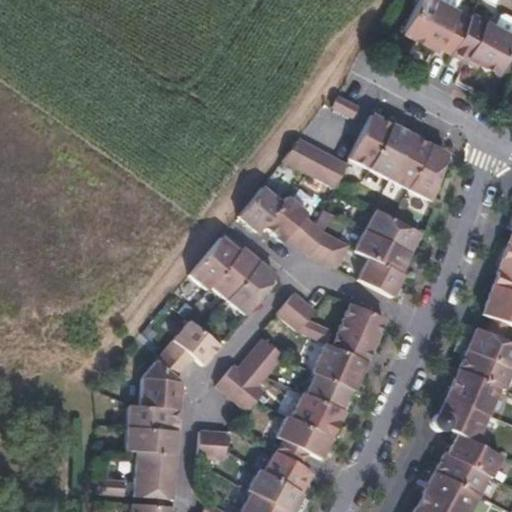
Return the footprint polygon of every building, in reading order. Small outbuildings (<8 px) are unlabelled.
[(457,11),(435,0),(417,0),(401,31),(436,50),(437,48),(448,54),(466,19),(455,13),(457,11)] [(511,36),(469,14),(466,19),(448,54),(461,61),(463,56),(475,62),(494,73),(511,39),(511,36)] [(463,56),(461,61),(473,67),(475,62),(463,56)] [(334,99),(329,109),(349,119),(354,110),(334,99)] [(389,128),(367,117),(345,160),(366,171),(389,128)] [(408,138),(389,128),(366,171),(385,181),(408,138)] [(428,148),(408,138),(385,181),(405,192),(428,148)] [(296,140),(280,162),(296,170),(309,147),(296,140)] [(320,153),(309,147),(296,170),(303,174),(308,176),(320,153)] [(443,156),(428,148),(405,192),(426,203),(443,156)] [(332,159),(320,153),(308,176),(320,183),(332,159)] [(343,165),(332,159),(320,183),(331,189),(344,165),(343,165)] [(279,204),(260,189),(235,219),(254,234),(259,228),(279,204)] [(284,198),(279,204),(259,228),(279,244),(283,238),(294,247),(311,227),(299,218),(303,213),(284,198)] [(390,220),(372,210),(361,231),(404,254),(415,233),(390,220)] [(321,236),(311,227),(294,247),(307,258),(321,236)] [(361,231),(350,250),(366,259),(394,273),(404,254),(361,231)] [(333,241),(321,236),(307,258),(321,265),(333,241)] [(221,237),(218,240),(235,254),(238,250),(221,237)] [(235,254),(218,240),(187,277),(204,291),(207,289),(235,254)] [(345,248),(333,241),(321,265),(333,271),(345,248)] [(511,247),(507,246),(491,289),(511,295),(511,247)] [(238,250),(235,254),(207,289),(223,303),(255,264),(238,250)] [(394,273),(366,259),(354,281),(387,298),(399,276),(394,273)] [(273,279),(255,264),(223,303),(241,317),(273,279)] [(511,295),(491,289),(479,318),(511,329),(511,295)] [(301,304),(291,295),(273,316),(284,324),(301,304)] [(312,312),(301,304),(284,324),(294,333),(304,322),(312,312)] [(380,320),(346,305),(332,337),(367,352),(380,320)] [(327,333),(304,322),(294,333),(321,345),(327,333)] [(198,334),(186,324),(161,354),(181,371),(190,360),(200,367),(215,349),(198,334)] [(511,348),(474,332),(465,352),(511,373),(511,372),(511,348)] [(332,337),(327,348),(355,360),(362,363),(367,352),(332,337)] [(259,342),(252,351),(271,369),(279,359),(259,342)] [(327,348),(323,345),(309,374),(312,375),(346,390),(349,392),(357,373),(350,370),(355,360),(327,348)] [(252,351),(243,361),(263,378),(271,369),(252,351)] [(511,373),(465,352),(456,372),(500,391),(503,392),(511,373)] [(161,354),(139,381),(137,408),(176,411),(177,396),(171,396),(173,381),(181,371),(161,354)] [(362,363),(355,360),(350,370),(357,373),(362,363)] [(243,361),(234,371),(240,377),(250,385),(253,389),(263,378),(243,361)] [(234,371),(230,368),(212,388),(223,397),(240,377),(234,371)] [(500,391),(456,372),(444,399),(487,419),(500,391)] [(346,390),(312,375),(302,395),(332,409),(337,411),(346,390)] [(250,385),(240,377),(223,397),(233,405),(250,385)] [(253,389),(250,385),(233,405),(243,413),(253,402),(260,394),(253,389)] [(299,394),(287,419),(327,439),(335,423),(327,419),(332,409),(302,395),(299,394)] [(433,418),(431,419),(429,422),(429,424),(429,427),(431,430),(435,431),(440,431),(446,430),(456,436),(474,445),(487,419),(444,399),(435,418),(433,418)] [(137,408),(125,407),(124,430),(174,434),(176,411),(137,408)] [(337,411),(332,409),(327,419),(335,423),(340,413),(337,411)] [(270,437),(276,440),(269,452),(294,465),(301,453),(316,461),(327,439),(287,419),(280,416),(270,437)] [(174,434),(124,430),(122,453),(134,454),(172,457),(174,434)] [(211,435),(197,433),(195,460),(209,462),(211,435)] [(224,436),(211,435),(209,462),(221,463),(222,453),(224,436)] [(451,446),(446,456),(486,477),(488,478),(498,458),(474,445),(456,436),(451,446)] [(269,452),(258,473),(292,492),(303,471),(294,465),(269,452)] [(172,457),(134,454),(131,486),(169,489),(172,457)] [(444,455),(434,474),(476,496),(486,477),(446,456),(444,455)] [(243,491),(247,493),(281,511),(288,511),(298,495),(292,492),(258,473),(254,471),(243,491)] [(310,474),(303,471),(292,492),(298,495),(310,474)] [(467,511),(476,496),(434,474),(423,494),(444,505),(457,511),(467,511)] [(122,484),(96,482),(94,496),(121,498),(122,484)] [(169,489),(131,486),(130,499),(168,501),(169,489)] [(281,511),(247,493),(236,511),(281,511)] [(423,494),(416,508),(423,511),(439,511),(444,505),(423,494)]
